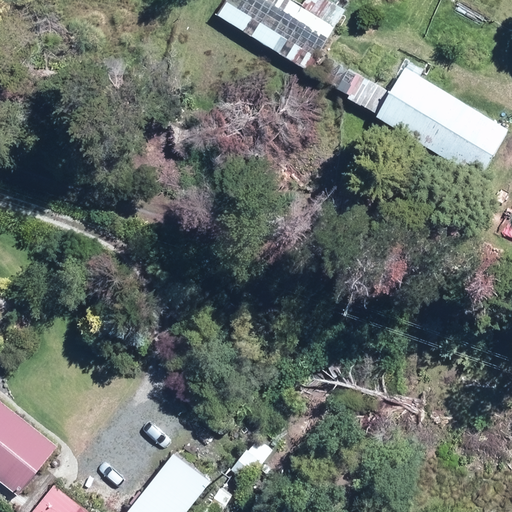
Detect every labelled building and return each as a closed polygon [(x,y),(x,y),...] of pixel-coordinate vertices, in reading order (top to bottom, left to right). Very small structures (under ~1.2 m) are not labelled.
[(309,74),(348,9),(332,0),(299,0),(299,1),(296,0),(224,0),(214,18),(309,74)] [(410,60),(381,112),(378,117),(483,176),(510,128),(422,79),(427,70),(410,60)] [(0,474),(19,490),(55,446),(0,400),(0,474)] [(249,481),(273,451),(256,438),(232,467),(249,481)] [(184,511),(211,478),(174,450),(125,511),(98,511),(54,477),(26,511),(184,511)]
